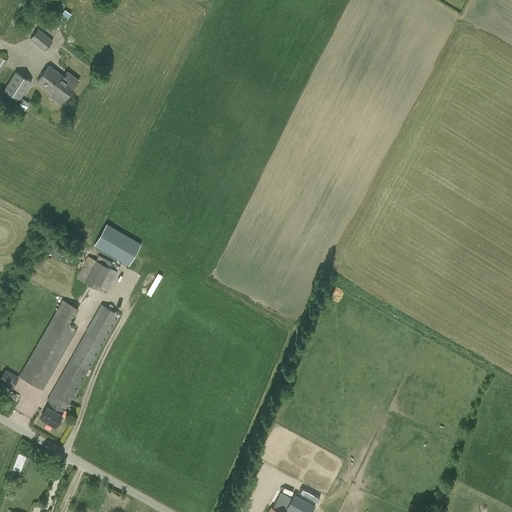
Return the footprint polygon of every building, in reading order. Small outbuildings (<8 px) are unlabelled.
[(44,51),(53,41),(38,29),(29,39),(44,51)] [(61,104),(79,80),(67,72),(63,77),(49,66),(37,82),(56,96),(54,98),(61,104)] [(19,100),(31,81),(15,72),(3,90),(19,100)] [(141,243),(106,224),(93,246),(128,266),(141,243)] [(96,260),(87,256),(76,277),(106,293),(117,271),(110,267),(112,263),(98,255),(96,260)] [(62,300),(19,376),(43,390),(77,330),(69,326),(78,309),(62,300)] [(54,427),(61,416),(64,410),(120,315),(101,304),(47,400),(50,402),(47,407),(41,418),(54,427)] [(0,378),(0,383),(12,390),(19,377),(5,369),(0,378)] [(281,492),(272,508),(271,507),(267,511),(311,511),(316,505),(294,493),(291,498),(281,492)]
